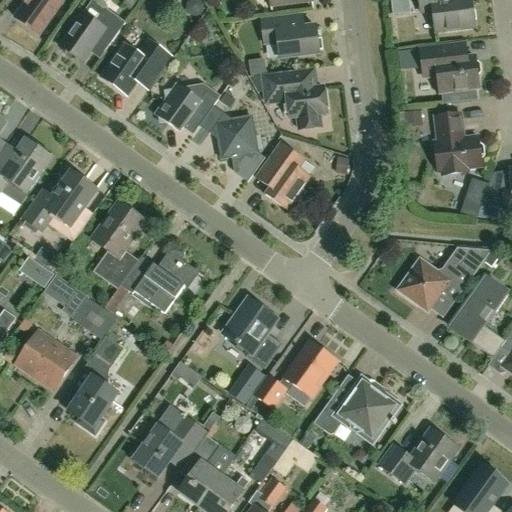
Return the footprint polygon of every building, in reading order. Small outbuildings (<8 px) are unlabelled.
[(57,0),(16,0),(25,6),(15,19),(38,35),(61,3),(57,0)] [(92,0),(83,14),(59,48),(66,52),(66,55),(73,60),(76,59),(83,64),(100,40),(101,40),(101,39),(109,45),(104,53),(105,53),(126,23),(107,10),(106,4),(100,0),(92,0)] [(269,0),(271,14),(272,14),(271,4),(301,0),(310,0),(312,8),(313,8),(312,0),(269,0)] [(418,0),(420,13),(432,11),(435,33),(475,28),(471,0),(450,0),(445,1),(444,0),(418,0)] [(304,16),(284,19),(261,22),(264,45),(277,43),(280,59),(319,54),(316,27),(305,29),(304,16)] [(101,79),(126,96),(135,83),(146,91),(170,57),(149,42),(139,56),(124,46),(101,79)] [(467,45),(420,51),(423,78),(437,76),(439,93),(479,88),(477,78),(481,73),(480,65),(475,62),(475,58),(468,59),(467,45)] [(289,119),(297,118),(299,131),(321,128),(319,115),(327,114),(323,88),(319,89),(317,69),(263,76),(266,104),(287,101),(289,119)] [(179,134),(183,128),(193,114),(203,121),(217,101),(206,93),(201,101),(192,95),(190,88),(183,89),(176,85),(172,91),(164,92),(166,100),(155,115),(154,114),(154,115),(159,119),(160,124),(164,123),(179,134)] [(246,183),(247,184),(265,159),(258,154),(251,118),(230,122),(223,117),(224,115),(223,115),(208,135),(209,135),(210,134),(217,139),(220,153),(218,153),(220,162),(228,161),(228,159),(232,158),(234,166),(237,169),(235,172),(236,173),(237,173),(248,181),(246,183)] [(438,143),(434,144),(438,173),(442,172),(442,176),(467,173),(467,169),(482,167),(481,161),(484,157),(483,147),(478,144),(478,138),(462,140),(461,134),(462,133),(460,115),(435,118),(438,143)] [(0,159),(0,191),(8,180),(24,192),(49,157),(26,140),(8,166),(0,159)] [(280,144),(263,169),(255,179),(269,189),(265,196),(286,211),(295,199),(298,202),(306,192),(302,189),(310,178),(296,167),(302,159),(280,144)] [(503,187),(489,182),(481,207),(506,211),(507,216),(511,215),(511,169),(509,170),(510,178),(502,179),(503,187)] [(53,198),(42,190),(21,218),(41,232),(53,216),(69,228),(96,190),(71,173),(53,198)] [(118,290),(120,286),(139,261),(125,251),(144,224),(117,205),(90,243),(106,255),(93,273),(118,290)] [(142,256),(139,261),(120,286),(132,295),(134,292),(165,314),(196,271),(183,262),(185,253),(176,251),(166,257),(158,268),(142,256)] [(473,276),(450,260),(442,271),(435,272),(420,261),(398,291),(427,312),(443,291),(456,301),(473,276)] [(493,359),(501,348),(506,342),(483,326),(494,311),(497,312),(509,295),(486,279),(451,329),(493,359)] [(67,310),(76,317),(87,300),(78,294),(67,310)] [(102,340),(116,319),(87,300),(76,317),(74,320),(102,340)] [(264,370),(282,345),(266,334),(277,319),(249,300),(223,335),(249,354),(247,357),(264,370)] [(0,341),(16,318),(4,310),(0,315),(0,341)] [(53,393),(77,358),(39,332),(15,366),(53,393)] [(511,332),(506,342),(501,348),(511,355),(511,366),(509,371),(511,372),(511,332)] [(118,395),(100,382),(123,350),(106,338),(83,371),(93,377),(69,412),(81,420),(79,424),(94,435),(103,422),(100,420),(118,395)] [(268,377),(256,393),(253,397),(273,411),(291,385),(311,399),(337,363),(309,343),(279,385),(268,377)] [(265,377),(249,365),(228,395),(244,406),(265,377)] [(341,409),(330,401),(314,424),(329,435),(331,435),(333,435),(336,433),(344,422),(373,442),(387,421),(394,426),(397,422),(390,417),(398,406),(362,380),(341,409)] [(209,394),(225,406),(232,398),(216,386),(209,394)] [(189,460),(206,437),(208,435),(184,418),(172,435),(158,426),(134,461),(158,478),(177,451),(189,460)] [(246,419),(239,430),(251,437),(258,426),(246,419)] [(254,432),(273,444),(266,453),(249,478),(260,486),(273,468),(278,461),(284,452),(293,440),(263,420),(254,432)] [(434,483),(458,449),(430,430),(410,458),(393,446),(379,467),(404,484),(414,469),(434,483)] [(198,467),(189,480),(180,493),(200,507),(220,478),(207,469),(222,448),(206,437),(189,460),(198,467)] [(284,452),(278,461),(273,468),(284,476),(293,463),(304,448),(293,440),(284,452)] [(491,505),(494,508),(495,506),(492,504),(495,500),(498,502),(499,501),(496,499),(506,484),(496,477),(496,476),(493,474),(482,467),(454,506),(462,511),(486,511),(491,505)] [(220,478),(200,507),(205,511),(228,511),(249,483),(242,478),(234,488),(220,478)] [(269,511),(272,509),(286,489),(273,480),(262,496),(258,493),(250,504),(253,506),(249,511),(269,511)] [(323,511),(326,508),(314,500),(305,511),(323,511)] [(299,511),(301,510),(292,503),(285,511),(299,511)]
